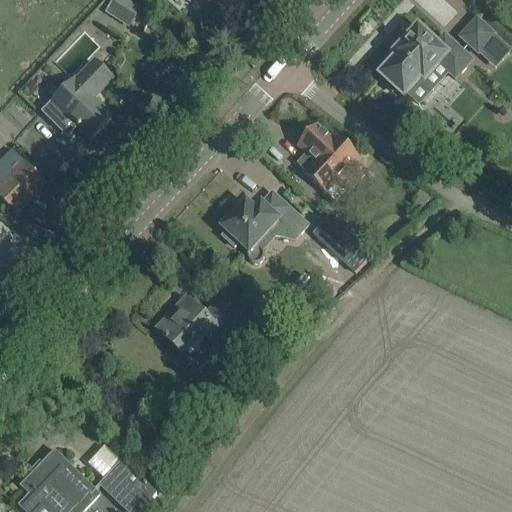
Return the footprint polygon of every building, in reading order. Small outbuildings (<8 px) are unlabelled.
[(129,28),(141,9),(126,0),(113,0),(105,14),(129,28)] [(477,21),(460,40),(478,56),(495,38),(477,21)] [(398,59),(380,78),(388,86),(387,89),(392,94),(396,93),(404,100),(418,84),(422,87),(439,68),(454,82),(472,63),(445,38),(436,47),(418,30),(415,34),(411,33),(407,38),(408,42),(394,56),(398,59)] [(74,84),(54,105),(44,115),(68,138),(77,128),(79,131),(80,130),(91,141),(111,120),(92,101),(111,81),(95,66),(76,86),(74,84)] [(339,141),(334,145),(317,129),(298,149),(307,157),(298,166),(307,174),(305,177),(325,196),(336,184),(347,195),(366,175),(355,164),(359,160),(339,141)] [(47,186),(32,172),(12,152),(0,164),(0,201),(16,217),(47,186)] [(238,245),(249,255),(248,256),(248,257),(248,258),(248,260),(248,261),(248,262),(249,263),(250,264),(252,265),(253,266),(255,267),(257,267),(258,266),(259,266),(261,265),(262,264),(263,263),(264,261),(264,260),(264,259),(264,258),(264,256),(261,243),(267,236),(295,243),(308,228),(272,195),(255,213),(246,205),(234,218),(231,216),(222,225),(225,228),(222,231),(227,235),(223,239),(234,250),(238,245)] [(353,225),(342,236),(356,249),(367,239),(353,225)] [(0,317),(44,272),(30,258),(20,248),(0,268),(0,317)] [(239,292),(233,299),(247,313),(254,306),(239,292)] [(204,337),(215,347),(238,322),(220,304),(205,320),(186,301),(174,315),(178,319),(161,337),(184,358),(204,337)] [(232,369),(225,361),(217,369),(225,377),(232,369)] [(29,497),(19,507),(23,511),(84,511),(100,497),(69,467),(55,453),(20,489),(29,497)] [(131,511),(138,511),(154,496),(121,463),(102,482),(131,511)] [(153,478),(145,486),(152,493),(160,486),(153,478)]
